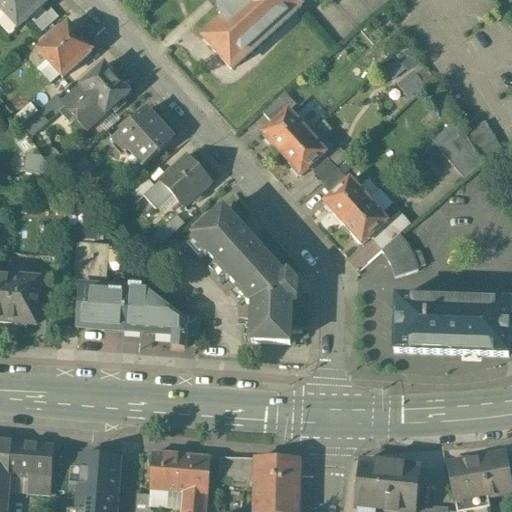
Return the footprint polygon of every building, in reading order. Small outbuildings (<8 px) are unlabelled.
[(47,2),(45,0),(0,0),(0,9),(18,29),(47,2)] [(220,0),(218,4),(217,11),(219,16),(223,21),(203,39),(231,69),(300,7),(294,0),(220,0)] [(91,52),(67,25),(38,51),(61,78),(91,52)] [(398,79),(417,64),(409,53),(389,68),(398,79)] [(129,93),(104,65),(61,104),(77,123),(96,106),(105,115),(129,93)] [(418,72),(400,80),(407,95),(425,87),(418,72)] [(172,140),(144,111),(113,139),(124,151),(128,148),(144,166),(145,164),(162,150),(172,140)] [(306,133),(287,112),(262,135),(280,155),(306,133)] [(439,152),(463,134),(454,120),(430,141),(439,152)] [(306,133),(280,155),(299,176),(324,153),(306,133)] [(463,134),(439,152),(462,179),(481,162),(463,134)] [(162,150),(145,164),(152,172),(169,157),(162,150)] [(210,184),(186,157),(159,181),(159,182),(154,187),(143,197),(155,210),(171,196),(183,209),(210,184)] [(143,197),(154,187),(146,178),(129,193),(136,202),(143,197)] [(349,178),(322,202),(359,245),(387,221),(380,214),(366,198),(349,178)] [(378,188),(366,198),(380,214),(391,204),(378,188)] [(511,190),(500,198),(511,216),(511,190)] [(284,278),(223,211),(191,238),(195,241),(192,243),(203,255),(206,254),(216,265),(214,267),(225,279),(227,277),(238,289),(236,291),(246,303),(251,303),(250,343),(289,344),(291,299),(296,299),(296,284),(286,275),(284,278)] [(398,236),(380,251),(389,264),(394,278),(417,272),(417,268),(423,266),(418,253),(411,254),(409,250),(398,236)] [(104,245),(74,243),(72,284),(78,285),(76,328),(102,330),(103,325),(122,326),(122,331),(124,331),(125,329),(127,289),(106,288),(107,259),(104,259),(104,245)] [(38,280),(0,277),(0,322),(34,325),(38,280)] [(127,289),(125,329),(139,330),(139,333),(141,333),(142,330),(152,331),(152,334),(155,334),(155,331),(179,333),(180,314),(178,314),(149,292),(127,289)] [(509,302),(397,300),(393,353),(508,356),(509,302)] [(71,305),(59,305),(58,327),(70,327),(71,305)] [(198,315),(180,314),(179,333),(179,336),(198,337),(198,315)] [(51,446),(0,442),(0,477),(7,478),(27,479),(26,494),(47,495),(51,446)] [(123,452),(91,450),(89,484),(93,485),(91,510),(106,511),(106,500),(125,501),(127,467),(122,467),(123,452)] [(504,453),(447,464),(455,511),(464,511),(488,508),(486,497),(511,492),(504,453)] [(204,511),(208,459),(152,455),(150,491),(168,492),(182,493),(180,511),(204,511)] [(255,482),(256,461),(219,459),(218,482),(255,482)] [(293,461),(256,461),(255,482),(254,511),(295,511),(297,465),(293,461)] [(417,468),(360,462),(356,511),(362,511),(412,511),(413,506),(417,468)] [(168,492),(150,491),(150,500),(168,501),(168,492)]
